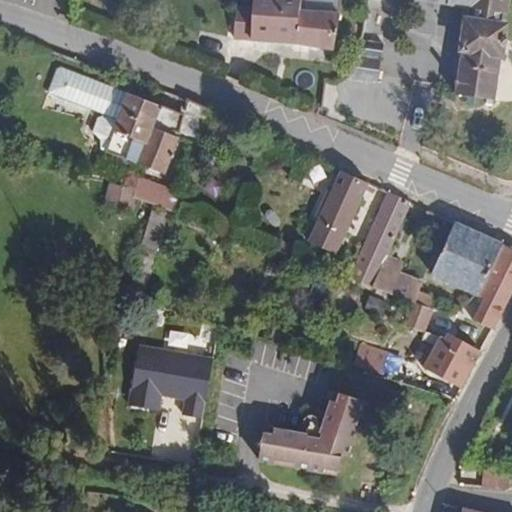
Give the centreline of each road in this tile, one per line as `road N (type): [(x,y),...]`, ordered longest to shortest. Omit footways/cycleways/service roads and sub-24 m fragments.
road 1 (tertiary): [(0,14),(511,214)]
road 2 (secondary): [(511,333),(432,490)]
